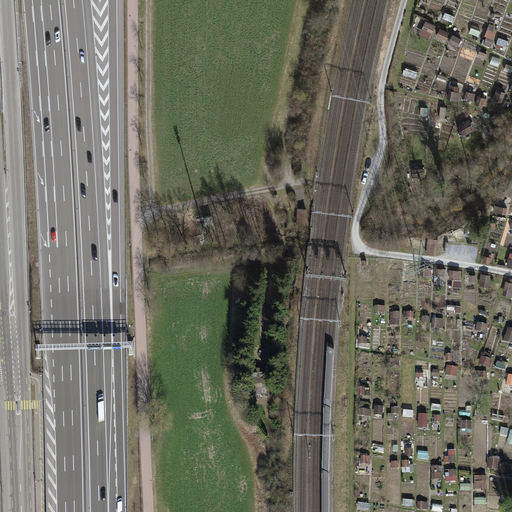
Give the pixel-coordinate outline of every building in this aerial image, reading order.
[(454,18),(446,14),(443,20),(451,24),(454,18)] [(426,22),(423,30),(432,34),(435,26),(426,22)] [(465,24),(458,22),(456,27),(462,30),(465,24)] [(450,33),(442,29),(438,37),(445,41),(450,33)] [(496,33),(490,30),(484,43),(490,46),(496,33)] [(461,40),(453,35),(450,42),(457,46),(461,40)] [(506,93),(497,90),(493,102),(501,105),(506,93)] [(461,93),(450,91),(448,99),(459,102),(461,93)] [(475,95),(468,92),(466,99),(473,101),(475,95)] [(487,99),(481,97),(477,106),(483,108),(487,99)] [(461,127),(466,136),(480,128),(475,119),(461,127)] [(307,210),(299,209),(297,223),(305,224),(307,210)] [(480,233),(470,231),(469,238),(479,240),(480,233)] [(441,240),(429,239),(428,253),(440,254),(441,240)] [(416,265),(405,265),(405,273),(416,274),(416,265)] [(374,267),(363,267),(363,278),(374,278),(374,267)] [(461,271),(451,271),(451,289),(461,289),(461,271)] [(476,275),(465,275),(465,290),(476,290),(476,275)] [(490,276),(482,275),(480,287),(488,288),(490,276)] [(400,313),(389,313),(389,327),(400,327),(400,313)] [(443,321),(435,321),(435,329),(443,329),(443,321)] [(488,329),(478,325),(473,338),(483,342),(488,329)] [(368,334),(359,334),(359,346),(368,346),(368,334)] [(494,358),(484,354),(479,367),(491,369),(494,358)] [(459,368),(448,367),(447,378),(459,379),(459,368)] [(487,374),(476,373),(475,385),(486,386),(487,374)] [(370,390),(358,389),(358,398),(370,399),(370,390)] [(471,424),(462,424),(462,432),(471,432),(471,424)] [(486,433),(487,425),(476,424),(475,433),(486,433)] [(414,441),(402,442),(403,451),(415,450),(414,441)] [(369,457),(360,458),(360,467),(370,467),(369,457)] [(502,461),(488,460),(487,470),(500,472),(502,461)] [(399,462),(388,463),(388,472),(399,472),(399,462)] [(411,462),(402,462),(403,474),(411,474),(411,462)] [(486,478),(474,476),(472,491),(485,492),(486,478)]
